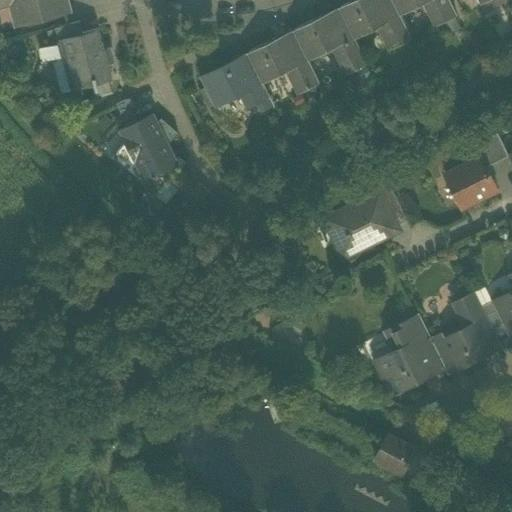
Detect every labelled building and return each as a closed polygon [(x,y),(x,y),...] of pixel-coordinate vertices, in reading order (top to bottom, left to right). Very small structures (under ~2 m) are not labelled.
[(8,0),(15,26),(70,11),(67,0),(8,0)] [(410,38),(399,14),(391,0),(370,0),(352,0),(339,7),(342,14),(354,37),(380,24),(391,47),(410,38)] [(456,15),(448,0),(391,0),(399,14),(426,1),(437,25),(456,15)] [(367,64),(354,37),(342,14),(325,22),(322,15),(293,29),(296,37),(308,60),(335,47),(348,73),(367,64)] [(55,27),(58,39),(60,38),(83,32),(80,20),(70,23),(55,27)] [(71,53),(80,86),(113,78),(99,28),(83,32),(60,38),(65,54),(71,53)] [(319,83),(308,60),(296,37),(280,45),(276,38),(247,52),(251,59),(262,83),(289,70),(300,92),(319,83)] [(269,97),(262,83),(251,59),(241,64),(237,57),(200,75),(215,106),(243,93),(250,107),(269,97)] [(116,103),(126,124),(137,119),(131,107),(134,105),(129,96),(116,103)] [(158,120),(153,111),(137,119),(126,124),(118,128),(124,141),(143,179),(179,162),(175,154),(169,142),(158,120)] [(161,117),(158,120),(169,142),(178,131),(161,117)] [(480,155),(486,166),(508,155),(497,132),(473,143),(479,156),(480,155)] [(184,162),(175,154),(179,162),(143,179),(124,141),(111,155),(156,195),(169,179),(182,165),(184,162)] [(445,173),(461,207),(497,189),(486,166),(480,155),(479,156),(445,173)] [(188,197),(200,182),(182,165),(169,179),(188,197)] [(379,192),(395,225),(407,219),(387,179),(375,186),(378,193),(379,192)] [(200,182),(188,197),(182,203),(191,211),(209,190),(200,182)] [(350,234),(357,248),(388,232),(387,229),(395,225),(379,192),(378,193),(326,218),(337,241),(350,234)] [(344,254),(357,248),(350,234),(337,241),(344,254)] [(507,332),(508,334),(511,332),(511,272),(511,273),(511,275),(511,289),(491,300),(507,332)] [(454,360),(458,368),(485,354),(484,351),(498,344),(499,348),(501,347),(496,337),(481,305),(474,291),(455,301),(467,325),(444,336),(443,337),(454,360)] [(481,305),(496,337),(507,332),(491,300),(481,305)] [(407,318),(412,330),(423,325),(418,313),(407,318)] [(391,374),(398,388),(433,371),(412,330),(407,318),(389,327),(399,346),(373,359),(382,378),(391,374)] [(433,371),(444,366),(430,337),(423,325),(412,330),(433,371)] [(442,331),(430,337),(444,366),(454,360),(443,337),(444,336),(442,331)] [(377,459),(404,472),(413,454),(417,448),(390,434),(389,436),(386,441),(377,459)]
